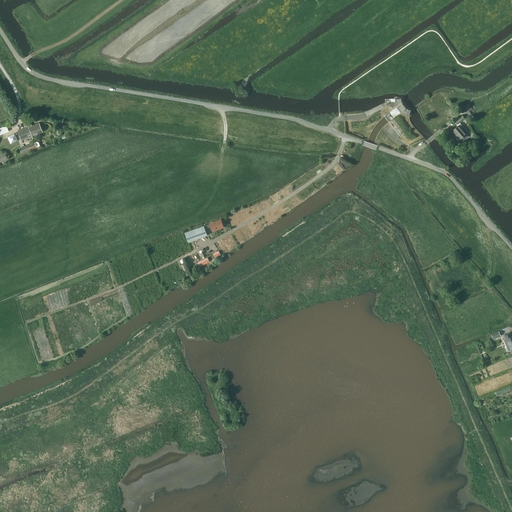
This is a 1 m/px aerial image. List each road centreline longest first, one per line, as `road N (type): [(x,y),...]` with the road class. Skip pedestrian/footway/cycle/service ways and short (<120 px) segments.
road 1 (unclassified): [(511,249),(437,169),(288,117),(44,77),(21,62)]
road 2 (track): [(193,251),(62,308)]
